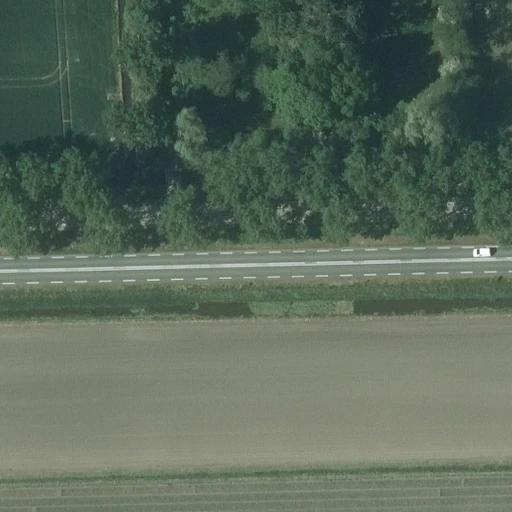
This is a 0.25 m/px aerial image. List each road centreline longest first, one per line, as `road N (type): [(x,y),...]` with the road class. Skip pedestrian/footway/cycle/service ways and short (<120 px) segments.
road 1 (unclassified): [(0,222),(511,209)]
road 2 (secondary): [(511,261),(0,273)]
